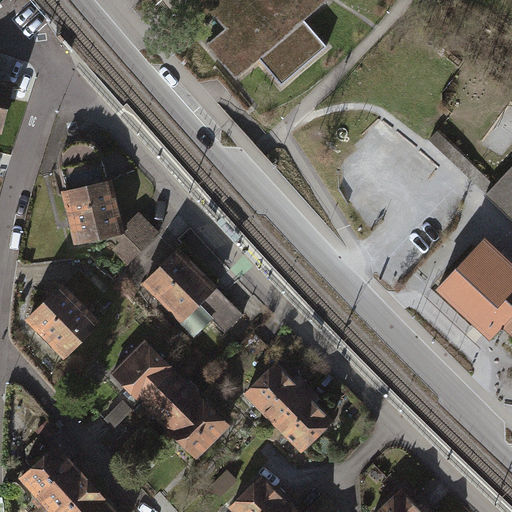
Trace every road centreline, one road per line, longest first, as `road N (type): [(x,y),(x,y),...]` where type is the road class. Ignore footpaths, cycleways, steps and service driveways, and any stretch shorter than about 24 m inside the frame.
road 1 (residential): [(489,511),(58,76),(41,102),(0,281)]
road 2 (unclassified): [(82,0),(511,457)]
